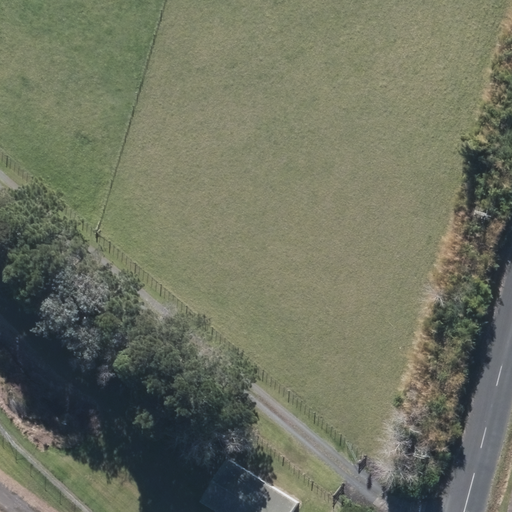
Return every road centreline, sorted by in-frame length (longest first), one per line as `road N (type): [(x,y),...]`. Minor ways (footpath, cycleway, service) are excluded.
road 1 (track): [(404,511),(0,179)]
road 2 (residential): [(462,511),(511,306)]
